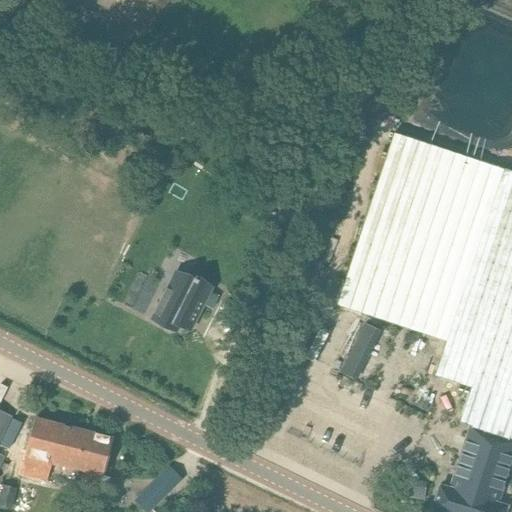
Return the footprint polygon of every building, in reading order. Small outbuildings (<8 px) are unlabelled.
[(511,172),(395,133),(337,306),(445,342),(435,376),(471,389),(460,423),(468,425),(449,489),(440,487),(432,511),(434,511),(504,511),(506,507),(496,503),(511,451),(511,442),(509,441),(509,439),(511,440),(511,172)] [(146,326),(170,335),(173,329),(184,333),(202,290),(178,280),(173,293),(161,288),(146,326)] [(218,296),(210,292),(204,304),(212,308),(218,296)] [(341,374),(354,380),(378,331),(366,324),(341,374)] [(0,441),(12,417),(0,411),(0,466),(5,457),(0,454),(0,441)] [(74,429),(35,419),(20,474),(47,481),(52,462),(64,466),(74,429)] [(113,439),(74,429),(64,466),(86,471),(81,490),(106,496),(111,476),(104,475),(113,439)] [(396,498),(424,501),(426,483),(398,480),(396,498)] [(134,502),(144,511),(148,511),(165,496),(153,483),(134,502)] [(0,494),(0,507),(10,510),(15,489),(2,486),(0,494)]
